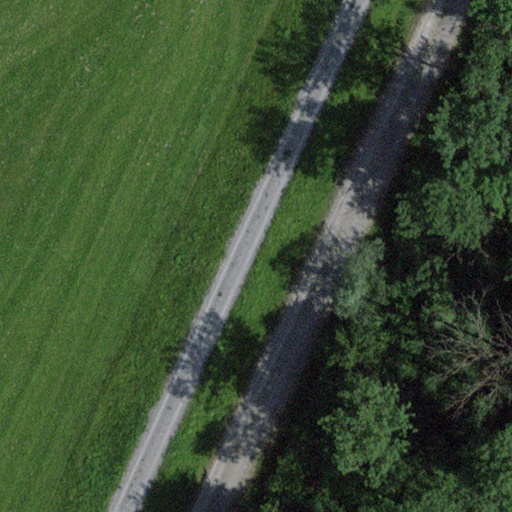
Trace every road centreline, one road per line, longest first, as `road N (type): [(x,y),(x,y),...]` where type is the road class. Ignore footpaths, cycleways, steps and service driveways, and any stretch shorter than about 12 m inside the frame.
road 1 (track): [(225,511),(464,0)]
road 2 (track): [(367,0),(134,511)]
